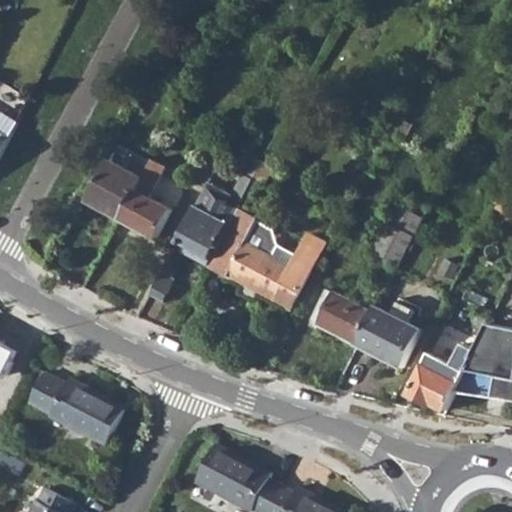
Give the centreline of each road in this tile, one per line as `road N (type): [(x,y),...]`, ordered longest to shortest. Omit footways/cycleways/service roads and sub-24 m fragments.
road 1 (residential): [(0,250),(140,0)]
road 2 (tertiary): [(197,379),(0,276)]
road 3 (tertiary): [(363,437),(197,379)]
road 4 (residential): [(197,379),(131,511)]
